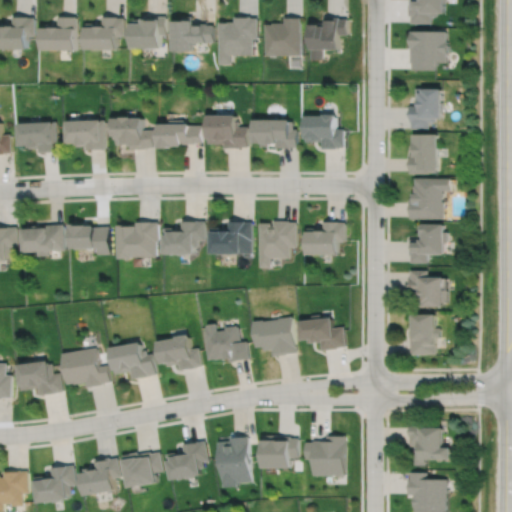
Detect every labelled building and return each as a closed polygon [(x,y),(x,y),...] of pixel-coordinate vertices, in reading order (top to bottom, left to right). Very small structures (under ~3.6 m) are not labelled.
[(412,0),(412,2),(410,2),(410,13),(412,13),(412,21),(431,21),(431,14),(438,14),(438,10),(445,10),(445,0),(412,0)] [(133,18),(134,45),(144,45),(144,48),(154,48),(154,45),(163,45),(163,32),(168,32),(168,14),(145,14),(145,18),(133,18)] [(176,17),(176,48),(196,49),(196,39),(215,40),(215,23),(209,23),(209,21),(196,21),(196,17),(194,17),(194,14),(184,14),(184,18),(176,17)] [(222,20),(221,62),(233,62),(233,52),(235,52),(235,54),(239,54),(239,52),(242,52),(242,53),(254,53),(255,36),(259,36),(260,16),(253,16),(253,14),(237,14),(237,20),(222,20)] [(0,23),(0,46),(29,46),(29,38),(31,38),(31,34),(36,34),(36,15),(29,15),(14,15),(14,21),(3,21),(3,23),(0,23)] [(44,25),(44,47),(78,48),(78,15),(60,15),(60,22),(49,22),(49,25),(44,25)] [(88,21),(88,46),(119,46),(119,34),(126,34),(126,16),(119,16),(119,15),(105,15),(105,21),(88,21)] [(266,22),(266,53),(300,54),(300,15),(284,15),(284,21),(273,21),(273,22),(266,22)] [(310,21),(310,57),(323,57),(323,47),(339,47),(339,32),(348,32),(348,17),(340,17),(340,15),(324,15),(324,21),(310,21)] [(411,28),(411,61),(413,61),(413,68),(436,68),(436,60),(447,60),(447,52),(448,52),(448,39),(447,39),(447,29),(411,28)] [(417,87),(417,104),(410,104),(410,120),(412,120),(412,127),(430,127),(429,120),(436,120),(436,116),(443,116),(443,86),(424,86),(424,87),(417,87)] [(306,114),(306,140),(323,140),(323,147),(338,147),(338,146),(344,146),(344,127),(337,127),(337,112),(325,112),(325,113),(306,114)] [(212,113),(212,142),(228,142),(228,146),(243,146),(243,145),(251,145),(251,125),(241,125),(241,113),(212,113)] [(116,116),(117,133),(120,133),(120,143),(128,143),(128,141),(134,141),(134,148),(148,147),(148,146),(157,146),(156,128),(147,128),(146,115),(135,116),(135,114),(124,114),(124,116),(116,116)] [(70,119),(71,141),(79,141),(80,145),(88,145),(88,148),(107,148),(106,117),(70,119)] [(259,117),(259,141),(265,141),(265,145),(274,145),(274,141),(277,141),(276,147),(291,147),(291,146),(298,146),(298,127),(293,127),(293,120),(291,120),(291,117),(259,117)] [(163,122),(163,146),(174,146),(174,144),(179,144),(179,143),(186,143),(186,142),(198,142),(198,141),(205,141),(205,124),(194,124),(194,122),(187,122),(187,118),(173,118),(173,122),(163,122)] [(0,119),(0,152),(6,152),(6,151),(13,151),(12,132),(4,133),(3,119),(0,119)] [(21,121),(23,143),(31,143),(32,147),(40,146),(41,151),(59,150),(58,119),(21,121)] [(415,132),(415,140),(412,140),(412,153),(410,153),(410,172),(430,172),(430,170),(437,170),(437,168),(439,168),(439,132),(415,132)] [(416,176),(416,184),(415,184),(415,192),(413,192),(413,198),(410,198),(410,217),(444,217),(444,200),(442,200),(442,196),(444,196),(444,191),(443,191),(443,189),(451,189),(451,177),(416,176)] [(167,227),(167,235),(168,235),(168,252),(181,252),(181,254),(189,254),(189,252),(198,252),(197,246),(200,245),(200,239),(208,239),(207,220),(200,220),(200,219),(185,219),(185,227),(167,227)] [(214,226),(214,232),(215,232),(215,252),(245,252),(254,252),(254,221),(248,221),(248,220),(232,220),(232,226),(214,226)] [(264,222),(264,266),(275,266),(275,257),(291,256),(291,246),(298,245),(297,221),(291,221),(291,220),(277,220),(277,225),(275,225),(275,222),(264,222)] [(120,224),(121,257),(134,257),(134,255),(159,255),(158,240),(161,240),(160,221),(139,221),(139,229),(138,229),(138,224),(130,225),(130,224),(120,224)] [(308,227),(308,230),(307,230),(308,253),(338,253),(338,240),(346,239),(346,221),(339,221),(324,221),(324,227),(308,227)] [(74,223),(75,247),(77,246),(77,248),(95,247),(95,246),(100,246),(100,253),(112,253),(112,225),(97,226),(97,224),(90,224),(90,223),(84,224),(84,222),(74,223)] [(419,224),(419,238),(410,238),(410,254),(411,254),(411,261),(429,261),(429,252),(445,252),(445,241),(448,241),(448,231),(445,231),(445,223),(423,222),(423,224),(419,224)] [(25,227),(27,251),(40,250),(40,255),(51,254),(50,250),(67,249),(65,223),(50,224),(50,226),(40,227),(40,224),(36,224),(36,227),(25,227)] [(0,259),(9,259),(9,256),(12,255),(12,245),(20,245),(18,226),(10,226),(0,226),(0,259)] [(136,257),(136,265),(144,265),(144,257),(136,257)] [(412,269),(411,276),(410,276),(410,291),(418,291),(418,305),(444,305),(444,301),(448,301),(448,290),(445,290),(445,276),(429,276),(429,269),(412,269)] [(413,314),(413,322),(411,322),(411,331),(414,331),(414,337),(411,337),(412,354),(437,353),(437,337),(441,337),(441,327),(437,327),(437,313),(413,314)] [(300,320),(302,339),(309,339),(309,342),(314,341),(314,342),(322,341),(323,350),(339,348),(339,346),(347,345),(345,326),(334,327),(333,316),(322,318),(322,314),(313,315),(313,319),(300,320)] [(257,320),(260,346),(268,345),(268,349),(276,348),(277,355),(291,353),(291,352),(299,351),(294,315),(282,317),(282,318),(267,320),(266,319),(257,320)] [(210,324),(211,328),(209,328),(211,343),(210,343),(213,359),(220,358),(228,357),(228,359),(233,358),(234,361),(253,358),(250,340),(244,341),(241,325),(240,326),(240,324),(228,326),(229,329),(221,330),(219,322),(210,324)] [(162,341),(166,363),(171,362),(171,365),(183,363),(184,370),(198,367),(198,366),(205,365),(201,346),(195,348),(193,334),(180,336),(181,338),(162,341)] [(114,347),(119,373),(135,370),(136,378),(151,376),(151,375),(159,373),(155,352),(150,353),(149,349),(146,350),(144,342),(114,347)] [(65,353),(71,383),(77,382),(78,383),(89,381),(90,387),(105,384),(105,382),(113,381),(110,364),(102,366),(99,346),(65,353)] [(21,364),(24,384),(23,384),(24,390),(42,387),(43,394),(65,391),(62,372),(56,373),(54,362),(51,363),(50,360),(21,364)] [(0,398),(5,398),(5,397),(13,397),(14,374),(8,374),(8,362),(0,362),(0,398)] [(409,425),(409,436),(411,436),(411,443),(416,443),(416,464),(427,464),(427,459),(452,459),(452,448),(444,448),(444,427),(422,427),(422,425),(409,425)] [(221,442),(224,472),(226,472),(227,487),(240,486),(240,482),(255,481),(251,435),(234,437),(234,440),(221,442)] [(266,435),(267,468),(295,468),(295,456),(302,456),(302,438),(294,438),(294,436),(280,436),(280,435),(266,435)] [(309,442),(309,458),(315,458),(315,475),(346,475),(346,435),(329,435),(329,441),(315,441),(315,442),(309,442)] [(170,454),(175,480),(204,475),(203,468),(206,467),(205,460),(211,459),(208,441),(201,442),(201,441),(186,444),(187,451),(170,454)] [(126,455),(132,488),(160,483),(158,471),(166,470),(162,451),(154,453),(154,451),(141,454),(141,451),(133,453),(134,454),(126,455)] [(97,460),(99,470),(94,470),(94,468),(87,469),(88,473),(84,474),(88,496),(118,491),(116,477),(123,476),(120,457),(113,458),(113,457),(97,460)] [(37,477),(41,504),(70,499),(69,495),(73,495),(71,485),(78,484),(75,464),(68,465),(53,467),(54,474),(37,477)] [(0,475),(0,511),(7,511),(6,504),(14,503),(14,506),(25,505),(24,493),(31,492),(29,470),(23,471),(23,470),(6,471),(6,477),(3,477),(2,475),(0,475)] [(411,472),(411,478),(410,478),(410,494),(414,494),(414,506),(416,506),(416,511),(447,511),(447,478),(428,479),(428,472),(411,472)]
